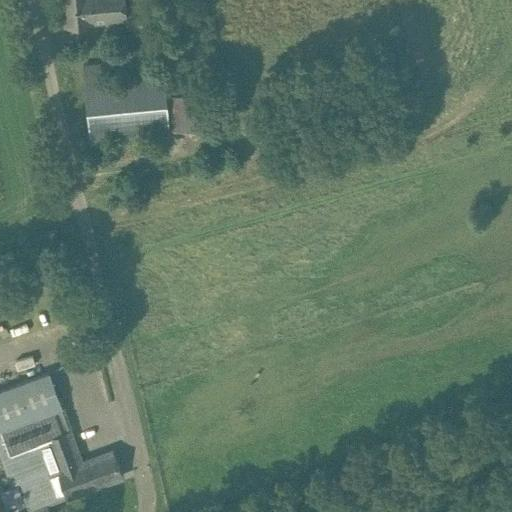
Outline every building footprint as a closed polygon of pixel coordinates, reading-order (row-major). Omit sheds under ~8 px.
[(62,0),(65,26),(85,24),(95,23),(95,21),(128,18),(153,15),(151,0),(62,0)] [(84,64),(91,136),(216,124),(210,68),(105,78),(104,62),(84,64)] [(48,372),(29,379),(0,389),(0,425),(4,436),(0,437),(0,453),(11,484),(21,481),(30,507),(68,493),(69,496),(122,476),(113,450),(81,462),(48,372)] [(5,488),(10,506),(27,501),(21,483),(5,488)] [(50,511),(48,506),(46,503),(29,511),(50,511)]
